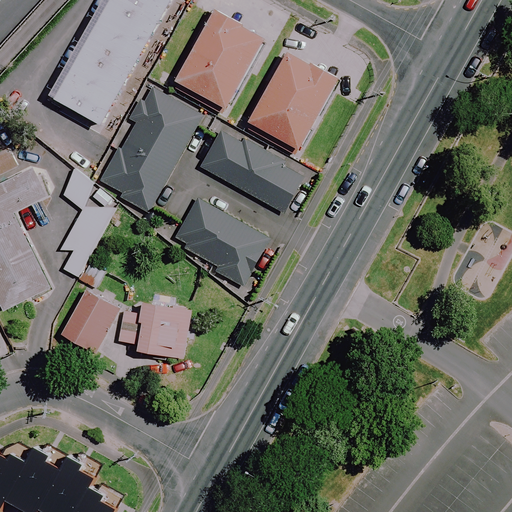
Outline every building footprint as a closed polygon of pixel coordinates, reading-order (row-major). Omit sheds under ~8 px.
[(173,0),(109,0),(54,100),(103,128),(173,0)] [(265,41),(213,13),(176,83),(228,110),(265,41)] [(337,82),(283,54),(247,124),(301,151),(337,82)] [(203,118),(149,87),(131,118),(136,121),(101,183),(122,195),(120,199),(147,215),(203,118)] [(244,144),(222,132),(201,168),(283,215),(304,178),(286,168),(287,165),(246,141),(244,144)] [(0,177),(23,167),(14,147),(0,153),(0,177)] [(56,194),(42,165),(0,184),(0,282),(12,308),(60,285),(24,209),(56,194)] [(99,182),(79,168),(68,194),(87,206),(99,182)] [(272,239),(198,199),(173,244),(226,273),(222,281),(243,292),(272,239)] [(82,276),(120,207),(87,206),(64,249),(79,249),(68,269),(82,276)] [(121,313),(86,293),(62,335),(96,355),(121,313)] [(184,360),(191,313),(128,303),(122,343),(137,346),(136,353),(184,360)] [(78,511),(5,474),(0,483),(0,511),(78,511)]
